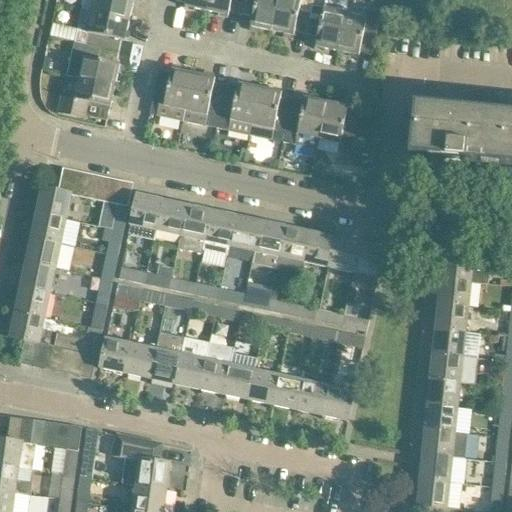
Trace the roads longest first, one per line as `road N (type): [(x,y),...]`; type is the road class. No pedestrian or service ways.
road 1 (residential): [(381,211),(124,161)]
road 2 (unclassified): [(381,211),(397,86),(408,73),(511,83)]
road 3 (residential): [(228,443),(0,392)]
road 4 (residential): [(362,84),(151,38)]
road 5 (unclassified): [(5,136),(33,0)]
road 6 (residential): [(511,225),(381,211)]
road 7 (residential): [(124,161),(151,38)]
road 8 (residential): [(124,161),(5,136)]
